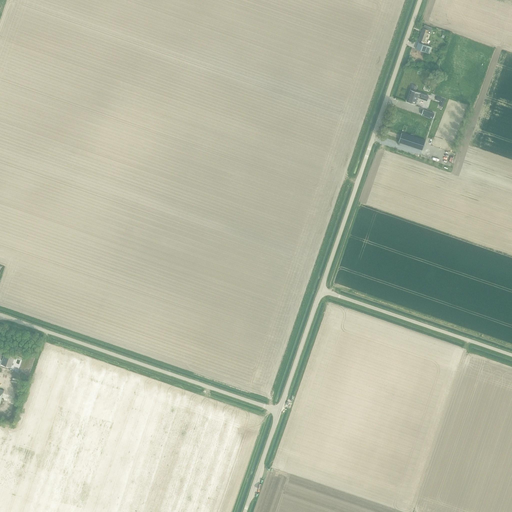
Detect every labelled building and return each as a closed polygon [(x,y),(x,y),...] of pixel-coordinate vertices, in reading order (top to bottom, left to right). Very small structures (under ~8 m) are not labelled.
[(424,42),(427,33),(430,34),(432,28),(424,25),(423,28),(419,40),(424,42)] [(421,51),(430,54),(432,48),(418,43),(416,49),(421,51)] [(410,90),(407,101),(416,104),(418,98),(426,100),(428,96),(415,91),(416,87),(413,85),(411,90),(410,90)] [(433,118),(434,114),(421,109),(419,114),(433,118)] [(425,140),(406,134),(402,133),(399,142),(403,144),(422,150),(425,140)] [(1,364),(11,367),(15,356),(5,353),(4,356),(1,355),(3,349),(0,348),(0,359),(2,360),(1,364)]
